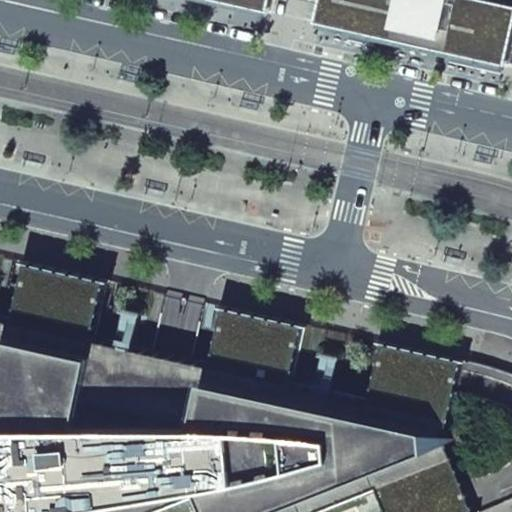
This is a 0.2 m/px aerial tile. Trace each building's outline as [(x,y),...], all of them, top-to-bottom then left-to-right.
[(229,0),(271,10),(273,0),(229,0)] [(511,46),(511,2),(502,0),(321,0),(317,20),(508,63),(511,46)] [(21,44),(3,40),(1,48),(19,52),(20,48),(21,44)] [(136,71),(119,67),(117,76),(135,79),(135,75),(136,71)] [(260,100),(243,96),(241,104),(258,108),(259,104),(260,100)] [(495,153),(477,149),(475,157),(493,161),(494,157),(495,153)] [(43,161),(25,157),(24,161),(23,165),(41,169),(43,161)] [(165,189),(148,185),(147,189),(146,193),(163,197),(165,189)] [(464,257),(446,253),(445,257),(444,261),(462,265),(464,257)] [(153,511),(204,492),(211,511),(319,511),(377,489),(385,511),(475,511),(445,438),(457,385),(463,358),(391,342),(383,340),(370,397),(369,400),(292,382),(305,323),(225,304),(211,363),(95,336),(107,278),(27,259),(14,318),(0,314),(0,511),(153,511)]
